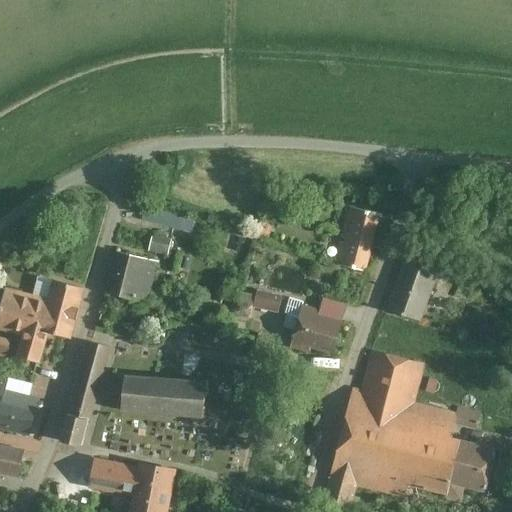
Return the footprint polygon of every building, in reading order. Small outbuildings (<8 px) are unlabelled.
[(151,204),(147,217),(169,224),(173,210),(151,204)] [(380,215),(352,207),(337,261),(366,269),(380,215)] [(275,224),(261,220),(257,235),(271,240),(275,224)] [(174,238),(154,234),(151,249),(170,253),(174,238)] [(150,294),(158,257),(115,247),(106,285),(150,294)] [(405,256),(387,307),(421,319),(439,269),(405,256)] [(84,284),(45,275),(41,291),(4,282),(0,298),(0,308),(74,326),(84,284)] [(261,290),(260,310),(286,310),(287,291),(261,290)] [(336,347),(345,315),(299,303),(290,334),(336,347)] [(74,326),(0,308),(0,326),(19,331),(14,352),(40,358),(47,332),(71,338),(74,326)] [(0,333),(0,351),(12,354),(16,338),(0,333)] [(68,418),(89,424),(93,424),(111,349),(87,343),(68,418)] [(428,365),(373,352),(363,391),(354,388),(329,495),(355,501),(358,488),(407,500),(411,486),(462,498),(464,488),(493,495),(504,451),(457,440),(460,428),(480,433),(485,415),(460,409),(459,415),(418,405),(428,365)] [(123,388),(122,406),(204,413),(207,377),(125,370),(123,388)] [(8,385),(0,382),(0,426),(30,434),(38,398),(7,391),(8,385)] [(84,447),(89,424),(68,418),(63,442),(84,447)] [(0,470),(18,474),(24,444),(0,439),(0,470)] [(167,511),(175,467),(96,453),(90,486),(130,492),(126,511),(167,511)]
